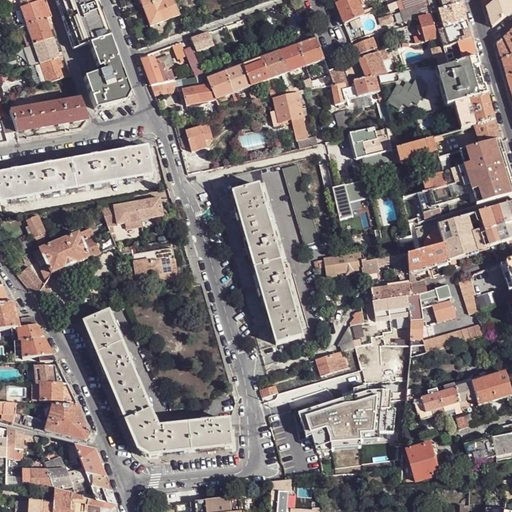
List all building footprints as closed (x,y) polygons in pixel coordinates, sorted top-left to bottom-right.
[(96,0),(56,0),(74,50),(90,45),(109,37),(110,37),(96,0)] [(181,17),(173,0),(165,0),(162,1),(161,0),(138,0),(150,28),(181,17)] [(344,24),(365,15),(358,0),(346,0),(336,5),(344,24)] [(358,0),(365,15),(369,14),(372,12),(366,0),(358,0)] [(404,0),(400,0),(404,9),(400,10),(404,23),(419,18),(425,17),(419,3),(408,7),(404,0)] [(425,17),(430,15),(433,15),(432,13),(427,0),(404,0),(408,7),(419,3),(425,17)] [(435,0),(427,0),(432,13),(438,11),(435,0)] [(440,0),(443,10),(462,5),(460,0),(440,0)] [(483,0),(487,10),(497,2),(502,0),(483,0)] [(511,12),(511,4),(511,0),(502,0),(497,2),(487,10),(492,29),(511,13),(511,12)] [(46,19),(40,1),(23,7),(21,8),(27,26),(46,19)] [(466,22),(462,5),(443,10),(440,11),(445,28),(466,22)] [(439,38),(430,15),(425,17),(419,18),(421,25),(426,42),(439,38)] [(46,19),(27,26),(29,33),(33,44),(52,38),(46,19)] [(466,22),(445,28),(446,34),(448,41),(450,47),(471,41),(466,22)] [(421,25),(414,27),(415,29),(419,44),(426,42),(421,25)] [(29,33),(24,35),(28,46),(33,44),(29,33)] [(209,33),(191,39),(195,49),(197,52),(215,46),(209,33)] [(496,45),(501,61),(511,57),(511,37),(509,34),(496,45)] [(109,37),(90,45),(98,68),(102,66),(103,69),(98,71),(99,73),(83,79),(94,110),(123,103),(129,92),(119,64),(109,37)] [(35,66),(40,64),(59,58),(52,38),(33,44),(28,46),(24,48),(31,67),(35,66)] [(297,46),(306,66),(321,61),(324,60),(315,39),(297,46)] [(353,46),(357,57),(374,50),(377,49),(373,39),(353,46)] [(477,59),(471,41),(450,47),(445,48),(448,56),(450,61),(451,67),(477,59)] [(182,43),(173,47),(178,61),(188,57),(186,53),(182,43)] [(279,52),(287,73),(303,67),(306,66),(297,46),(279,52)] [(195,49),(186,53),(188,57),(195,77),(205,74),(197,52),(195,49)] [(375,53),(371,55),(376,65),(373,67),(377,78),(379,78),(388,75),(383,62),(388,59),(389,59),(385,50),(383,51),(375,54),(375,53)] [(279,52),(261,59),(270,80),(285,74),(287,73),(279,52)] [(169,55),(155,60),(157,66),(164,64),(167,73),(171,72),(175,70),(169,55)] [(377,78),(373,67),(376,65),(371,55),(359,60),(367,80),(377,78)] [(511,57),(501,61),(506,77),(511,76),(511,57)] [(66,77),(59,58),(40,64),(35,66),(41,85),(66,77)] [(152,86),(175,81),(171,72),(167,73),(164,64),(157,66),(155,60),(154,58),(142,61),(147,74),(152,86)] [(243,66),(252,87),(268,81),(270,80),(261,59),(243,66)] [(477,59),(451,67),(436,71),(437,72),(439,80),(446,108),(453,105),(454,106),(454,107),(488,98),(479,68),(477,60),(477,59)] [(451,67),(450,61),(440,64),(435,65),(436,71),(451,67)] [(37,86),(41,85),(35,66),(31,67),(30,68),(37,86)] [(234,93),(249,88),(252,87),(243,66),(226,73),(234,93)] [(341,66),(330,71),(336,85),(342,84),(348,83),(341,66)] [(216,100),(218,100),(231,95),(234,93),(226,73),(208,80),(210,84),(216,100)] [(196,82),(205,80),(206,85),(210,84),(208,80),(205,74),(195,77),(196,82)] [(394,81),(393,75),(380,78),(381,84),(394,81)] [(315,89),(313,83),(311,78),(307,80),(304,81),(308,90),(315,89)] [(377,78),(367,80),(348,83),(342,84),(346,101),(380,93),(377,78)] [(270,80),(268,81),(269,86),(268,87),(272,96),(276,95),(270,80)] [(406,83),(403,89),(397,86),(386,104),(387,105),(398,112),(402,106),(407,109),(411,103),(416,106),(420,100),(419,100),(427,87),(415,80),(412,86),(406,83)] [(178,91),(176,81),(175,81),(152,86),(154,91),(156,96),(178,91)] [(11,94),(23,91),(21,83),(9,87),(11,94)] [(186,106),(216,100),(210,84),(206,85),(182,90),(186,106)] [(346,102),(346,101),(342,84),(336,85),(334,85),(332,86),(337,105),(346,102)] [(292,120),(304,117),(303,112),(302,105),(299,94),(275,99),(277,111),(280,123),(292,120)] [(269,97),(257,99),(252,99),(250,100),(252,106),(257,105),(256,103),(270,100),(269,97)] [(488,98),(454,107),(462,132),(474,128),(494,122),(488,98)] [(69,124),(88,121),(85,113),(80,99),(79,99),(20,110),(21,120),(23,120),(24,132),(29,131),(69,124)] [(335,112),(341,138),(342,137),(350,136),(351,135),(353,134),(347,109),(339,111),(335,112)] [(20,110),(10,111),(12,118),(17,133),(24,132),(23,120),(21,120),(20,110)] [(277,111),(271,112),(275,127),(280,126),(280,123),(277,111)] [(298,142),(309,139),(304,117),(292,120),(296,141),(298,142)] [(17,133),(12,118),(2,121),(6,135),(17,133)] [(481,147),(500,141),(494,122),(474,128),(481,147)] [(174,125),(176,133),(177,133),(185,130),(183,123),(174,125)] [(192,153),(208,148),(206,141),(208,140),(206,136),(212,134),(209,124),(186,131),(190,148),(192,153)] [(185,130),(177,133),(182,148),(183,148),(184,150),(190,148),(186,131),(185,130)] [(387,130),(373,134),(372,130),(353,134),(351,135),(356,160),(357,160),(363,159),(365,170),(394,163),(392,153),(387,130)] [(352,146),(349,137),(350,136),(342,137),(343,139),(343,140),(345,148),(348,147),(352,146)] [(309,139),(298,142),(300,149),(318,145),(317,137),(309,139)] [(397,152),(400,164),(437,153),(434,141),(422,144),(397,152)] [(508,166),(500,141),(481,147),(437,162),(439,168),(445,186),(508,166)] [(154,179),(148,150),(132,153),(132,150),(128,151),(125,151),(125,154),(98,159),(98,156),(94,157),(91,158),(91,160),(52,167),(52,165),(48,165),(45,166),(45,169),(18,173),(18,171),(14,171),(11,172),(11,175),(0,176),(0,203),(0,206),(154,179)] [(306,245),(320,241),(299,165),(284,169),(306,245)] [(511,177),(508,166),(445,186),(445,187),(434,190),(426,193),(417,195),(422,214),(417,216),(418,219),(418,224),(511,196),(511,177)] [(434,190),(445,187),(445,186),(439,168),(435,169),(437,173),(430,175),(431,179),(434,190)] [(367,181),(332,189),(340,221),(354,218),(350,204),(372,199),(367,181)] [(277,345),(303,338),(299,322),(304,320),(302,316),(298,318),(288,284),(293,283),(292,279),(287,280),(282,265),(285,264),(279,246),(282,245),(281,241),(278,242),(269,209),(271,207),(270,204),(268,205),(262,185),(233,194),(277,345)] [(103,210),(101,210),(103,216),(115,214),(117,226),(140,222),(163,218),(160,199),(137,203),(103,210)] [(511,204),(478,215),(484,230),(485,230),(490,248),(511,240),(511,204)] [(38,245),(49,240),(38,216),(28,221),(30,226),(34,235),(35,239),(38,245)] [(490,248),(485,230),(484,230),(473,234),(467,218),(439,226),(440,230),(444,245),(443,245),(448,262),(490,248)] [(30,226),(26,228),(30,237),(34,235),(30,226)] [(83,244),(95,239),(91,229),(79,234),(83,244)] [(440,230),(433,232),(425,244),(427,251),(443,245),(444,245),(440,230)] [(83,244),(90,258),(116,248),(110,232),(102,235),(95,239),(83,244)] [(52,275),(90,258),(83,244),(79,234),(40,250),(44,258),(48,267),(52,275)] [(443,245),(427,251),(408,258),(408,263),(409,274),(409,275),(413,274),(448,262),(443,245)] [(172,249),(132,255),(137,285),(151,283),(149,271),(161,269),(162,275),(170,274),(168,260),(174,260),(172,249)] [(37,261),(44,258),(40,250),(33,253),(37,261)] [(337,274),(362,269),(363,269),(362,262),(361,262),(360,254),(334,258),(337,274)] [(394,265),(408,263),(408,258),(408,256),(383,260),(377,261),(378,268),(394,265)] [(327,278),(337,277),(337,274),(334,258),(324,260),(327,278)] [(161,269),(149,271),(151,283),(177,278),(174,260),(168,260),(170,274),(162,275),(161,269)] [(377,261),(367,263),(366,261),(362,262),(363,269),(362,269),(363,275),(379,273),(378,268),(377,261)] [(408,263),(394,265),(396,276),(409,274),(408,263)] [(29,267),(18,277),(35,298),(36,297),(35,296),(39,296),(45,286),(29,267)] [(41,270),(47,282),(52,275),(48,267),(41,270)] [(470,280),(470,279),(464,281),(459,283),(469,316),(475,314),(481,313),(477,299),(470,280)] [(424,282),(418,284),(410,286),(412,299),(419,297),(426,295),(426,294),(424,282)] [(448,285),(436,290),(440,305),(450,302),(452,301),(448,285)] [(7,286),(4,287),(11,305),(15,304),(16,303),(7,286)] [(375,304),(412,299),(410,286),(372,291),(375,304)] [(0,306),(11,305),(4,287),(0,288),(0,306)] [(511,288),(477,299),(481,313),(511,303),(511,288)] [(426,295),(419,297),(421,310),(428,308),(440,305),(436,290),(426,294),(426,295)] [(375,304),(372,291),(369,291),(365,295),(361,301),(361,302),(366,301),(367,305),(368,305),(375,304)] [(412,299),(413,317),(414,323),(423,322),(421,310),(419,297),(412,299)] [(413,317),(412,299),(375,304),(378,319),(379,322),(413,317)] [(450,302),(440,305),(428,308),(430,314),(428,315),(431,327),(457,319),(454,308),(452,308),(450,302)] [(17,329),(21,328),(18,316),(15,304),(11,305),(0,306),(0,331),(11,330),(17,329)] [(375,304),(368,305),(371,320),(378,319),(375,304)] [(230,421),(210,423),(210,422),(206,422),(206,424),(160,428),(159,429),(157,424),(147,401),(148,400),(146,396),(145,397),(132,366),(133,365),(131,361),(130,362),(119,336),(120,335),(118,331),(117,332),(109,313),(84,324),(91,340),(94,347),(104,370),(107,377),(120,407),(122,413),(133,438),(136,445),(139,451),(149,457),(208,451),(215,450),(232,448),(230,421)] [(363,313),(356,314),(355,316),(357,325),(366,324),(363,313)] [(357,325),(355,316),(349,322),(350,327),(357,325)] [(39,326),(34,317),(23,319),(22,319),(23,328),(39,326)] [(423,322),(414,323),(413,330),(411,342),(422,339),(423,322)] [(45,340),(39,326),(23,328),(21,328),(17,329),(19,341),(22,341),(45,340)] [(411,346),(409,360),(477,340),(486,337),(485,333),(481,326),(411,346)] [(350,327),(338,347),(340,347),(339,346),(353,341),(350,327)] [(14,342),(19,341),(17,329),(11,330),(12,342),(14,342)] [(45,340),(22,341),(23,359),(40,357),(54,356),(45,340)] [(16,360),(23,359),(22,341),(19,341),(14,342),(16,360)] [(353,341),(339,346),(340,347),(342,353),(355,349),(353,341)] [(335,356),(339,371),(343,369),(339,354),(335,356)] [(339,371),(335,356),(333,356),(316,361),(321,377),(339,371)] [(35,366),(26,366),(28,384),(31,384),(32,384),(37,384),(35,366)] [(58,384),(56,366),(35,366),(37,384),(41,384),(58,384)] [(472,385),(476,399),(479,407),(511,397),(511,396),(511,394),(508,385),(505,375),(472,385)] [(309,426),(312,439),(357,443),(357,436),(376,437),(376,430),(393,432),(395,408),(389,407),(391,391),(369,389),(369,384),(352,383),(352,388),(295,404),(302,427),(309,426)] [(37,384),(32,384),(31,401),(41,402),(41,384),(37,384)] [(41,402),(63,402),(64,384),(62,384),(58,384),(41,384),(41,402)] [(455,390),(459,404),(467,402),(476,399),(472,385),(463,387),(455,390)] [(260,390),(263,399),(274,395),(278,394),(275,386),(260,390)] [(444,409),(454,406),(459,404),(455,390),(445,393),(438,395),(442,409),(444,409)] [(409,405),(421,402),(420,400),(419,395),(414,397),(408,399),(409,405)] [(438,395),(428,398),(420,400),(421,402),(425,415),(432,413),(442,409),(438,395)] [(459,404),(461,409),(461,411),(469,408),(467,402),(459,404)] [(0,417),(2,418),(2,422),(13,424),(17,405),(13,404),(10,404),(2,404),(0,403),(0,417)] [(53,406),(44,406),(40,422),(47,424),(53,406)] [(79,407),(53,406),(47,424),(46,432),(86,442),(91,436),(79,407)] [(473,414),(464,417),(464,418),(467,429),(476,426),(473,414)] [(467,429),(464,418),(453,421),(456,432),(467,429)] [(36,430),(46,432),(47,424),(40,422),(38,422),(36,430)] [(23,452),(24,435),(9,432),(8,440),(8,449),(23,452)] [(511,433),(510,436),(509,435),(491,439),(496,456),(496,459),(511,455),(511,433)] [(479,461),(496,456),(491,439),(491,438),(475,443),(479,461)] [(8,440),(0,439),(0,457),(7,458),(8,456),(8,449),(8,440)] [(475,443),(464,447),(468,457),(469,465),(479,462),(479,461),(475,443)] [(416,482),(439,475),(431,444),(407,451),(416,482)] [(81,463),(77,451),(76,448),(72,447),(67,446),(75,464),(81,463)] [(108,479),(97,452),(76,448),(77,451),(81,463),(84,468),(87,474),(108,479)] [(23,459),(23,452),(8,449),(8,456),(23,459)] [(62,458),(45,463),(48,472),(66,470),(65,467),(62,458)] [(379,472),(400,471),(399,459),(378,460),(379,472)] [(54,487),(48,472),(45,463),(45,462),(31,462),(30,471),(35,482),(36,487),(54,487)] [(84,468),(81,463),(75,464),(65,467),(66,470),(68,473),(84,468)] [(73,488),(75,492),(92,487),(87,474),(84,468),(68,473),(73,488)] [(35,482),(30,471),(24,470),(24,482),(29,482),(35,482)] [(68,473),(66,470),(48,472),(54,487),(55,490),(73,488),(68,473)] [(113,492),(108,479),(87,474),(92,487),(113,492)] [(24,490),(24,483),(7,479),(6,486),(24,490)] [(278,480),(278,490),(288,491),(293,491),(294,479),(285,479),(278,480)] [(118,507),(113,492),(92,487),(97,501),(105,503),(118,507)] [(287,502),(288,491),(278,490),(271,489),(270,500),(287,502)] [(56,492),(56,499),(72,500),(73,496),(56,492)] [(241,511),(240,498),(195,503),(195,511),(241,511)] [(71,511),(72,502),(72,500),(56,499),(55,504),(54,511),(71,511)] [(97,501),(89,499),(88,507),(105,510),(105,503),(97,501)] [(270,500),(269,511),(286,511),(287,502),(270,500)] [(41,511),(42,503),(30,502),(30,504),(29,511),(41,511)] [(30,504),(16,503),(15,511),(29,511),(30,504)] [(54,511),(55,504),(42,503),(41,511),(54,511)] [(119,511),(118,507),(105,503),(105,510),(104,511),(119,511)] [(176,507),(164,509),(164,511),(191,511),(190,503),(176,505),(176,507)]
